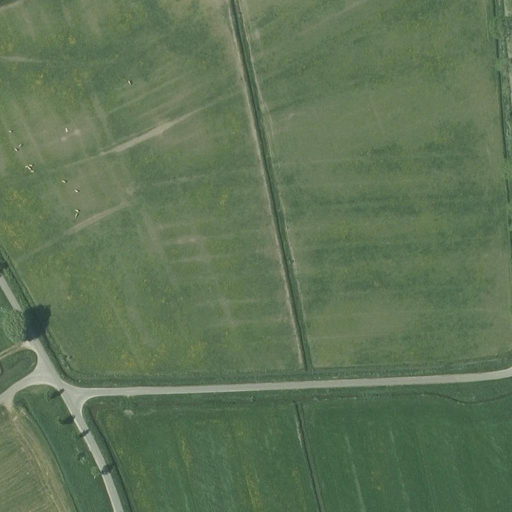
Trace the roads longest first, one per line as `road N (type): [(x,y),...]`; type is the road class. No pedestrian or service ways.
road 1 (unclassified): [(67,398),(511,371)]
road 2 (unclassified): [(117,511),(67,398)]
